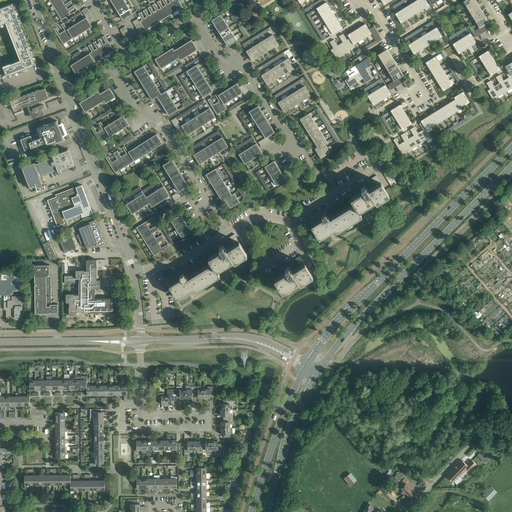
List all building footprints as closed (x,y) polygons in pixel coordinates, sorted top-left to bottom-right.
[(61,0),(52,6),(55,10),(64,4),(63,2),(66,0),(61,0)] [(114,7),(117,11),(127,5),(124,0),(114,7)] [(162,0),(165,5),(163,7),(168,16),(173,13),(168,4),(167,3),(165,0),(162,0)] [(173,13),(178,10),(172,1),(171,0),(168,0),(170,2),(168,4),(173,13)] [(173,0),(172,1),(178,10),(183,7),(179,2),(178,0),(173,0)] [(419,11),(424,8),(418,0),(415,0),(413,2),(419,11)] [(425,0),(418,0),(424,8),(429,5),(425,0)] [(478,4),(475,0),(465,6),(468,11),(478,4)] [(55,10),(58,15),(67,9),(66,7),(72,3),(71,1),(64,4),(55,10)] [(164,19),(168,16),(163,7),(159,1),(157,2),(161,8),(158,10),(164,19)] [(316,8),(318,13),(329,6),(326,2),(316,8)] [(413,2),(409,5),(415,14),(419,11),(413,2)] [(0,13),(0,25),(6,22),(7,21),(22,61),(3,68),(6,76),(36,65),(12,3),(2,7),(3,12),(3,13),(0,14),(0,13)] [(156,11),(153,13),(159,22),(164,19),(158,10),(154,3),(152,5),(156,11)] [(470,15),(481,9),(478,4),(468,11),(470,15)] [(73,5),(67,9),(58,15),(61,20),(70,14),(69,11),(75,8),(73,5)] [(117,11),(120,15),(130,9),(127,5),(117,11)] [(410,17),(415,14),(409,5),(404,7),(410,17)] [(159,22),(153,13),(150,6),(148,8),(151,14),(149,15),(154,24),(159,22)] [(318,13),(321,17),(331,11),(329,6),(318,13)] [(404,7),(399,10),(405,20),(410,17),(404,7)] [(133,13),(130,9),(120,15),(122,20),(133,13)] [(147,17),(144,18),(150,27),(154,24),(149,15),(145,9),(143,11),(147,17)] [(483,13),(481,9),(470,15),(473,19),(483,13)] [(401,23),(405,20),(399,10),(394,13),(401,23)] [(321,17),(324,21),(334,15),(331,11),(321,17)] [(142,20),(139,21),(141,24),(142,26),(144,29),(145,30),(150,27),(144,18),(140,12),(138,14),(142,20)] [(476,24),(486,17),(483,13),(473,19),(476,24)] [(221,14),(211,20),(214,25),(224,18),(221,14)] [(324,21),(327,26),(337,19),(334,15),(324,21)] [(86,17),(81,20),(87,30),(92,27),(90,24),(88,21),(87,18),(86,17)] [(479,28),(480,28),(482,26),(485,24),(489,22),(486,17),(476,24),(479,28)] [(214,25),(217,29),(227,23),(224,18),(214,25)] [(327,26),(325,27),(327,31),(329,30),(339,24),(337,19),(327,26)] [(82,33),(87,30),(81,20),(76,23),(82,33)] [(65,30),(62,32),(68,41),(73,38),(67,29),(63,23),(61,24),(65,30)] [(76,23),(72,26),(77,35),(82,33),(76,23)] [(217,29),(219,33),(229,27),(227,23),(217,29)] [(369,29),(365,23),(360,26),(367,36),(371,34),(370,32),(369,29)] [(327,31),(330,36),(332,35),(342,28),(339,24),(329,30),(327,31)] [(73,38),(77,35),(72,26),(67,29),(73,38)] [(360,26),(356,29),(362,39),(367,36),(360,26)] [(63,44),(68,41),(62,32),(59,33),(56,27),(54,29),(63,44)] [(219,33),(222,38),(232,31),(229,27),(219,33)] [(442,37),(436,27),(431,30),(437,40),(442,37)] [(362,39),(356,29),(352,32),(358,42),(362,39)] [(437,40),(431,30),(427,33),(433,43),(437,40)] [(222,38),(225,42),(235,36),(232,31),(222,38)] [(425,31),(421,34),(422,36),(428,45),(433,43),(427,33),(425,31)] [(352,32),(347,35),(349,38),(354,45),(358,42),(352,32)] [(470,33),(465,35),(472,46),(476,43),(470,33)] [(273,34),(268,37),(274,47),(279,44),(273,34)] [(355,47),(354,45),(349,38),(347,40),(343,34),(341,35),(350,50),(355,47)] [(103,44),(109,53),(114,51),(104,35),(102,37),(106,43),(103,44)] [(340,44),(346,53),(350,50),(341,35),(339,36),(342,42),(340,44)] [(461,38),(467,48),(472,46),(465,35),(461,38)] [(227,47),(238,40),(235,36),(225,42),(227,47)] [(428,45),(422,36),(417,39),(423,48),(428,45)] [(270,50),(274,47),(268,37),(263,40),(270,50)] [(101,46),(99,47),(104,56),(109,53),(103,44),(100,38),(97,40),(101,46)] [(461,38),(457,41),(463,51),(467,48),(461,38)] [(191,39),(187,42),(193,52),(197,50),(196,47),(194,45),(193,42),(191,39)] [(417,39),(412,41),(419,51),(423,48),(417,39)] [(263,40),(259,43),(265,53),(270,50),(263,40)] [(341,56),(346,53),(340,44),(337,46),(333,40),(331,41),(341,56)] [(94,50),(100,59),(104,56),(99,47),(95,41),(93,43),(97,49),(94,50)] [(330,50),(336,59),(341,56),(331,41),(329,42),(333,48),(330,50)] [(419,51),(412,41),(408,45),(414,54),(419,51)] [(457,41),(452,44),(458,54),(463,51),(457,41)] [(187,42),(182,45),(189,55),(193,52),(187,42)] [(261,55),(265,53),(259,43),(255,45),(261,55)] [(89,53),(95,62),(100,59),(94,50),(90,44),(88,45),(92,51),(89,53)] [(182,45),(178,48),(184,58),(189,55),(182,45)] [(255,45),(250,48),(257,58),(261,55),(255,45)] [(172,48),(168,50),(174,61),(178,58),(174,50),(172,48)] [(180,61),(184,58),(178,48),(174,50),(178,58),(180,61)] [(252,61),(257,58),(250,48),(246,51),(252,61)] [(284,52),(288,58),(292,55),(288,49),(284,52)] [(377,55),(380,60),(390,53),(387,49),(377,55)] [(170,63),(174,61),(168,50),(163,53),(170,63)] [(478,56),(481,61),(491,55),(488,50),(478,56)] [(89,53),(84,56),(90,66),(95,63),(95,62),(89,53)] [(163,53),(159,56),(165,66),(167,68),(171,65),(170,63),(163,53)] [(392,57),(390,53),(380,60),(382,64),(392,57)] [(494,60),(491,55),(481,61),(484,66),(494,60)] [(84,56),(80,59),(86,69),(90,66),(84,56)] [(161,69),(165,66),(159,56),(154,59),(161,69)] [(425,62),(428,67),(438,61),(435,56),(425,62)] [(382,64),(385,68),(395,62),(392,57),(382,64)] [(282,60),(283,61),(289,72),(290,72),(291,71),(299,66),(296,61),(291,64),(290,64),(292,63),(289,58),(287,59),(286,58),(282,60)] [(355,66),(359,72),(365,68),(372,64),(368,58),(355,66)] [(86,69),(80,59),(75,62),(81,71),(86,69)] [(487,70),(497,64),(494,60),(484,66),(487,70)] [(283,61),(278,64),(285,74),(289,72),(283,61)] [(428,67),(431,72),(441,66),(438,61),(428,67)] [(76,74),(81,71),(75,62),(70,65),(76,74)] [(398,66),(395,62),(385,68),(388,73),(398,66)] [(277,65),(274,67),(280,77),(285,74),(278,64),(278,63),(276,64),(277,65)] [(500,69),(497,64),(487,70),(490,75),(500,69)] [(134,71),(137,76),(147,70),(143,65),(134,71)] [(189,75),(199,69),(196,65),(186,71),(189,75)] [(355,66),(346,71),(348,75),(349,78),(359,72),(355,66)] [(388,73),(390,77),(401,70),(398,66),(388,73)] [(431,72),(434,77),(444,71),(441,66),(431,72)] [(276,80),(280,77),(274,67),(270,69),(276,80)] [(365,68),(359,72),(363,78),(362,78),(367,85),(369,84),(367,82),(372,79),(365,68)] [(189,75),(192,80),(202,73),(199,69),(189,75)] [(270,69),(265,72),(272,82),(276,80),(270,69)] [(137,76),(140,81),(149,75),(147,70),(137,76)] [(403,75),(401,70),(390,77),(393,81),(395,80),(398,79),(400,77),(403,75)] [(434,77),(437,81),(446,75),(444,71),(434,77)] [(265,72),(261,75),(267,85),(272,82),(265,72)] [(349,78),(345,80),(345,81),(346,82),(349,87),(352,85),(353,86),(354,87),(355,87),(356,87),(357,86),(358,84),(357,83),(357,82),(362,78),(363,78),(359,72),(349,78)] [(202,73),(192,80),(194,84),(205,78),(202,73)] [(16,89),(42,81),(41,75),(14,83),(16,89)] [(140,81),(143,86),(152,80),(149,75),(140,81)] [(437,81),(440,86),(449,80),(446,75),(437,81)] [(500,75),(497,76),(507,91),(511,88),(506,79),(503,81),(500,75)] [(497,85),(502,94),(507,91),(497,76),(496,77),(499,83),(497,85)] [(194,84),(197,88),(207,82),(205,78),(194,84)] [(143,86),(146,90),(155,84),(152,80),(143,86)] [(440,86),(443,91),(452,85),(449,80),(440,86)] [(490,80),(488,82),(498,97),(502,94),(497,85),(494,86),(490,80)] [(197,88),(200,93),(210,86),(207,82),(197,88)] [(487,91),(493,100),(498,97),(488,82),(486,83),(490,89),(487,91)] [(243,92),(242,92),(241,89),(239,87),(237,83),(232,86),(238,96),(243,92)] [(146,90),(148,95),(158,89),(155,84),(146,90)] [(385,84),(380,87),(386,97),(391,94),(385,84)] [(203,97),(213,91),(210,86),(200,93),(203,97)] [(232,86),(227,89),(233,99),(238,96),(232,86)] [(306,99),(310,96),(304,86),(299,88),(306,99)] [(109,87),(104,90),(110,100),(115,97),(109,87)] [(380,87),(376,90),(382,100),(386,97),(380,87)] [(40,101),(48,98),(45,88),(40,89),(36,90),(36,91),(31,91),(31,93),(27,93),(27,94),(23,95),(23,96),(18,96),(19,98),(14,98),(14,99),(10,100),(10,101),(13,111),(28,105),(33,117),(42,113),(40,109),(42,108),(43,108),(43,107),(44,106),(43,105),(43,104),(42,104),(41,104),(40,101)] [(299,88),(295,91),(301,101),(306,99),(299,88)] [(148,95),(151,100),(157,97),(161,94),(158,89),(148,95)] [(161,94),(157,97),(159,101),(169,95),(172,94),(169,89),(166,91),(166,90),(161,94)] [(227,89),(223,92),(229,101),(233,99),(227,89)] [(104,101),(105,103),(110,100),(104,90),(100,93),(99,93),(104,101)] [(376,90),(371,92),(378,103),(382,100),(376,90)] [(98,91),(93,94),(99,103),(104,101),(99,93),(100,93),(98,91)] [(295,91),(291,94),(297,104),(301,101),(295,91)] [(463,91),(458,94),(464,104),(469,101),(463,91)] [(223,92),(218,95),(224,104),(229,101),(223,92)] [(373,105),(378,103),(371,92),(367,95),(373,105)] [(89,97),(95,106),(99,103),(93,94),(89,97)] [(227,109),(224,104),(218,95),(217,94),(215,95),(219,101),(216,103),(222,112),(227,109)] [(293,107),(297,104),(291,94),(286,97),(293,107)] [(458,94),(453,97),(455,99),(460,107),(464,104),(458,94)] [(159,101),(162,106),(172,100),(169,95),(159,101)] [(89,97),(84,100),(90,109),(95,106),(89,97)] [(286,97),(282,99),(288,110),(293,107),(286,97)] [(217,115),(222,112),(216,103),(214,105),(210,99),(208,100),(217,115)] [(282,99),(278,102),(284,112),(288,110),(282,99)] [(455,99),(451,101),(457,112),(462,109),(460,107),(455,99)] [(84,100),(79,103),(85,112),(90,109),(84,100)] [(162,106),(165,111),(175,105),(172,100),(162,106)] [(453,114),(457,112),(451,101),(446,104),(453,114)] [(390,110),(393,115),(403,109),(400,104),(390,110)] [(446,104),(442,107),(448,117),(450,120),(454,117),(453,114),(446,104)] [(175,105),(165,111),(168,116),(178,109),(175,105)] [(248,112),(250,116),(261,110),(258,105),(248,112)] [(444,120),(448,117),(442,107),(438,110),(444,120)] [(209,108),(204,111),(210,120),(215,117),(209,108)] [(391,117),(393,122),(396,120),(406,114),(403,109),(393,115),(391,117)] [(264,114),(261,110),(250,116),(253,121),(264,114)] [(438,110),(433,112),(440,123),(444,120),(438,110)] [(204,111),(200,114),(206,123),(210,120),(204,111)] [(435,125),(440,123),(433,112),(429,115),(435,125)] [(299,119),(302,124),(312,118),(309,113),(299,119)] [(201,126),(206,123),(200,114),(195,116),(201,126)] [(253,121),(256,125),(266,119),(264,114),(253,121)] [(399,124),(396,126),(408,119),(406,114),(396,120),(399,124)] [(123,115),(118,118),(124,128),(129,125),(128,124),(127,121),(125,119),(123,115)] [(429,115),(425,118),(431,128),(435,125),(429,115)] [(195,116),(190,119),(196,129),(201,126),(195,116)] [(124,128),(118,118),(113,121),(119,131),(124,128)] [(302,124),(305,129),(315,122),(312,118),(302,124)] [(420,121),(421,122),(427,131),(431,128),(425,118),(420,121)] [(190,119),(186,122),(192,132),(196,129),(190,119)] [(256,125),(258,129),(269,123),(266,119),(256,125)] [(396,126),(399,131),(402,130),(412,123),(408,119),(396,126)] [(29,154),(30,154),(45,147),(64,140),(62,135),(65,134),(61,124),(59,125),(57,121),(47,125),(45,124),(44,125),(43,126),(38,128),(41,137),(32,141),(30,135),(20,139),(24,150),(27,149),(29,154)] [(113,121),(109,124),(115,134),(119,131),(113,121)] [(110,137),(104,127),(100,122),(98,123),(102,129),(99,131),(105,140),(110,137)] [(187,135),(192,132),(186,122),(181,125),(182,128),(184,130),(187,135)] [(305,129),(308,133),(318,127),(315,122),(305,129)] [(421,122),(419,124),(423,130),(420,131),(426,140),(428,143),(432,140),(432,139),(427,131),(421,122)] [(258,129),(261,134),(272,127),(269,123),(258,129)] [(115,134),(109,124),(104,127),(110,137),(115,134)] [(97,132),(93,126),(91,128),(100,143),(105,140),(99,131),(97,132)] [(266,137),(268,136),(271,134),(274,132),(272,127),(261,134),(264,138),(266,137)] [(308,133),(311,138),(321,132),(318,127),(308,133)] [(414,127),(412,128),(421,143),(426,140),(420,131),(418,133),(414,127)] [(417,146),(421,143),(412,128),(410,129),(414,136),(411,137),(417,146)] [(311,138),(314,143),(324,136),(321,132),(311,138)] [(405,133),(402,134),(412,149),(413,150),(417,147),(417,146),(411,137),(408,139),(405,133)] [(156,134),(152,137),(158,147),(162,144),(156,134)] [(404,141),(402,143),(407,152),(412,149),(402,134),(401,135),(404,141)] [(327,141),(324,136),(314,143),(317,147),(324,143),(327,141)] [(158,147),(152,137),(147,140),(153,150),(158,147)] [(222,137),(217,140),(223,150),(228,147),(222,137)] [(403,155),(407,152),(402,143),(399,145),(395,139),(393,140),(403,155)] [(147,140),(142,143),(148,152),(153,150),(147,140)] [(218,153),(223,150),(217,140),(212,143),(218,153)] [(144,155),(148,152),(142,143),(137,146),(144,155)] [(212,143),(207,146),(213,155),(218,153),(212,143)] [(256,143),(251,146),(258,156),(262,153),(256,143)] [(314,149),(317,154),(327,147),(324,143),(317,147),(314,149)] [(129,164),(134,161),(128,151),(125,146),(122,147),(126,153),(124,155),(129,164)] [(137,146),(133,148),(139,158),(144,155),(137,146)] [(207,146),(203,149),(209,158),(213,155),(207,146)] [(253,159),(258,156),(251,146),(247,148),(253,159)] [(47,152),(45,147),(30,154),(31,157),(30,158),(47,152)] [(330,152),(327,147),(317,154),(320,158),(330,152)] [(128,151),(134,161),(139,158),(133,148),(128,151)] [(247,148),(243,151),(249,161),(253,159),(247,148)] [(35,164),(34,162),(21,167),(30,188),(35,186),(37,191),(45,188),(44,185),(43,185),(42,183),(40,176),(57,170),(58,172),(61,171),(61,170),(63,169),(74,165),(68,149),(52,155),(52,157),(35,164)] [(203,149),(198,152),(204,161),(209,158),(203,149)] [(117,150),(115,152),(125,167),(129,164),(124,155),(121,157),(117,150)] [(245,164),(249,161),(243,151),(238,154),(245,164)] [(114,161),(120,170),(125,167),(115,152),(113,153),(117,159),(114,161)] [(198,152),(193,155),(199,164),(204,161),(198,152)] [(115,173),(120,170),(114,161),(112,162),(108,156),(106,158),(115,173)] [(172,159),(162,165),(164,170),(175,164),(172,159)] [(277,166),(274,161),(264,167),(267,172),(277,166)] [(177,168),(175,164),(164,170),(167,174),(177,168)] [(280,170),(277,166),(267,172),(270,176),(280,170)] [(215,168),(205,175),(208,179),(221,171),(218,167),(216,168),(215,168)] [(180,172),(177,168),(167,174),(170,178),(180,172)] [(270,176),(273,181),(283,175),(280,170),(270,176)] [(221,171),(208,179),(211,183),(221,177),(224,175),(221,171)] [(183,176),(180,172),(170,178),(172,183),(183,176)] [(273,181),(271,182),(274,187),(276,186),(286,180),(283,175),(273,181)] [(172,183),(175,187),(185,181),(183,176),(172,183)] [(211,183),(213,188),(224,181),(221,177),(211,183)] [(188,185),(185,181),(175,187),(178,192),(179,191),(182,189),(188,185)] [(226,186),(224,181),(213,188),(216,192),(226,186)] [(353,204),(337,214),(329,219),(328,216),(327,217),(325,214),(318,219),(319,221),(311,226),(319,240),(335,229),(337,232),(362,216),(358,211),(374,201),(376,204),(389,196),(385,190),(381,183),(376,186),(376,185),(368,190),(367,188),(366,188),(364,186),(357,190),(358,193),(350,198),(350,199),(353,204)] [(55,197),(47,200),(50,206),(50,207),(52,213),(55,219),(55,220),(57,226),(59,231),(68,227),(65,218),(81,212),(82,217),(93,213),(92,213),(91,210),(90,206),(89,202),(88,202),(87,198),(86,195),(86,194),(84,191),(83,188),(82,185),(78,186),(55,194),(56,197),(55,197)] [(165,199),(169,196),(163,186),(158,189),(165,199)] [(216,192),(219,196),(229,190),(226,186),(216,192)] [(160,201),(165,199),(158,189),(154,191),(160,201)] [(229,190),(219,196),(222,201),(224,199),(232,194),(233,193),(231,189),(229,190)] [(156,204),(160,201),(154,191),(150,194),(156,204)] [(146,197),(143,193),(139,196),(145,206),(149,203),(145,197),(146,197)] [(224,199),(227,204),(237,197),(234,193),(232,194),(224,199)] [(152,207),(156,204),(150,194),(146,197),(145,197),(149,203),(152,207)] [(141,208),(145,206),(139,196),(135,198),(141,208)] [(240,202),(237,197),(227,204),(230,208),(240,202)] [(136,211),(141,208),(135,198),(130,201),(136,211)] [(132,214),(136,211),(130,201),(126,204),(132,214)] [(170,221),(173,225),(183,219),(181,214),(170,221)] [(136,227),(139,232),(148,226),(147,224),(153,220),(151,218),(136,227)] [(186,223),(183,219),(173,225),(176,229),(186,223)] [(77,234),(81,244),(84,243),(86,248),(96,244),(96,247),(104,244),(95,220),(87,223),(88,224),(79,228),(81,233),(77,234)] [(20,221),(0,229),(0,246),(10,242),(11,245),(25,239),(23,236),(26,235),(20,221)] [(176,229),(179,234),(189,227),(186,223),(176,229)] [(150,229),(148,226),(139,232),(142,237),(157,227),(156,225),(150,229)] [(142,237),(145,241),(154,236),(152,233),(158,229),(157,227),(142,237)] [(192,232),(189,227),(179,234),(181,238),(192,232)] [(71,233),(59,238),(64,252),(76,248),(71,233)] [(156,238),(154,236),(145,241),(148,246),(163,237),(162,235),(156,238)] [(148,246),(151,251),(160,245),(158,243),(164,239),(163,237),(148,246)] [(57,260),(49,241),(42,244),(50,260),(57,260)] [(169,285),(177,298),(177,299),(193,289),(195,291),(220,276),(216,270),(232,260),(234,263),(247,255),(239,241),(234,244),(226,249),(225,247),(224,248),(223,245),(215,250),(216,252),(208,257),(212,263),(187,278),(186,275),(185,276),(183,273),(176,278),(177,280),(169,285)] [(161,248),(160,245),(151,251),(154,256),(169,246),(168,244),(161,248)] [(69,307),(69,315),(77,315),(77,312),(82,312),(91,312),(91,314),(91,313),(103,313),(103,312),(105,312),(105,313),(117,313),(117,312),(118,311),(118,298),(110,299),(110,298),(95,298),(95,288),(100,288),(100,280),(97,280),(96,275),(97,275),(97,259),(86,260),(86,271),(84,271),(84,270),(75,270),(76,275),(64,276),(64,283),(79,283),(79,294),(74,294),(66,294),(63,294),(63,302),(66,302),(69,302),(69,307)] [(300,267),(300,266),(292,271),(291,269),(290,269),(288,267),(281,271),(282,273),(274,279),(282,292),(298,282),(300,284),(313,276),(305,264),(300,267)] [(53,297),(51,297),(51,276),(49,276),(49,266),(34,266),(35,313),(50,313),(50,312),(57,312),(57,305),(53,305),(53,300),(53,297)] [(18,320),(18,317),(19,317),(19,314),(20,314),(20,310),(22,310),(22,297),(19,298),(19,297),(16,297),(16,296),(12,296),(12,294),(13,294),(13,291),(19,291),(21,289),(21,285),(20,285),(20,282),(26,282),(26,274),(24,272),(19,272),(19,273),(14,273),(14,272),(11,272),(11,275),(7,275),(7,274),(1,274),(1,277),(0,277),(0,297),(0,298),(1,297),(1,294),(4,294),(4,306),(6,306),(6,320),(18,320)] [(185,385),(186,389),(186,398),(192,398),(192,395),(195,395),(195,387),(190,387),(190,385),(185,385)] [(421,400),(419,402),(426,409),(430,404),(435,399),(443,392),(437,385),(434,387),(437,391),(431,395),(432,396),(430,398),(424,398),(422,399),(421,399),(421,400)] [(200,386),(195,387),(195,395),(198,395),(198,398),(204,398),(204,389),(200,389),(200,386)] [(207,389),(204,389),(204,398),(210,398),(210,395),(213,395),(213,386),(207,386),(207,389)] [(176,387),(176,389),(177,396),(179,396),(180,398),(186,398),(186,389),(182,389),(182,387),(176,387)] [(167,395),(168,404),(174,404),(174,402),(177,402),(177,396),(176,389),(167,389),(167,395)] [(164,393),(158,393),(158,402),(161,402),(161,404),(168,404),(167,395),(164,395),(164,393)] [(221,410),(230,410),(232,410),(232,397),(227,397),(227,401),(223,401),(223,404),(221,404),(221,410)] [(60,409),(60,412),(55,412),(55,418),(66,418),(66,416),(65,416),(65,412),(66,412),(66,409),(60,409)] [(101,409),(94,409),(94,418),(103,418),(103,412),(101,412),(101,409)] [(223,416),(223,419),(232,419),(232,413),(230,413),(230,410),(221,410),(221,416),(223,416)] [(221,422),(221,428),(230,428),(230,424),(232,424),(232,419),(223,419),(223,422),(221,422)] [(230,428),(221,428),(221,434),(223,434),(223,437),(232,437),(232,432),(232,428),(230,428)] [(193,450),(193,441),(187,441),(187,444),(184,444),(184,453),(190,453),(190,450),(193,450)] [(193,441),(193,450),(197,450),(197,453),(203,453),(202,444),(200,444),(199,441),(193,441)] [(205,444),(202,444),(203,453),(203,454),(206,454),(212,454),(212,450),(212,441),(205,441),(205,444)] [(218,441),(212,441),(212,450),(212,454),(212,455),(221,455),(221,450),(222,450),(222,446),(221,446),(221,445),(221,444),(218,444),(218,441)] [(482,451),(478,456),(483,461),(484,460),(487,456),(482,452),(482,451)] [(104,463),(104,457),(94,457),(94,463),(89,463),(89,467),(101,466),(101,463),(104,463)] [(467,465),(462,460),(446,476),(453,482),(458,476),(459,477),(467,468),(470,471),(476,464),(471,460),(467,465)] [(393,478),(397,482),(404,475),(400,471),(393,478)] [(356,480),(350,473),(344,479),(350,486),(356,480)] [(403,487),(401,489),(403,491),(401,492),(404,495),(405,493),(411,498),(419,490),(413,485),(407,479),(405,477),(402,481),(405,484),(403,487)] [(497,492),(491,486),(482,495),(488,501),(497,492)] [(130,504),(130,510),(146,510),(146,506),(140,506),(140,504),(137,504),(137,499),(129,500),(129,504),(130,504)] [(363,511),(368,511),(370,510),(369,510),(369,508),(371,505),(367,503),(364,508),(365,509),(363,511)]
